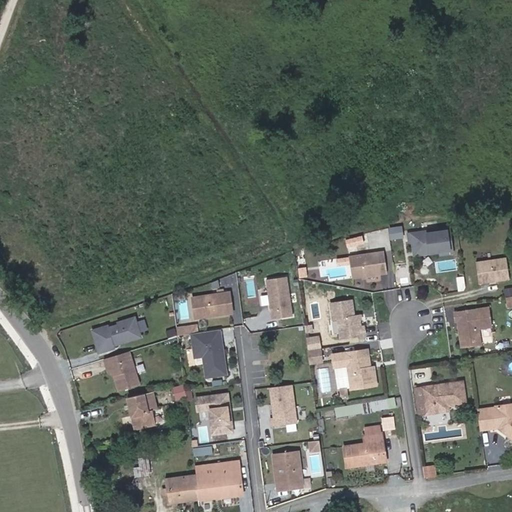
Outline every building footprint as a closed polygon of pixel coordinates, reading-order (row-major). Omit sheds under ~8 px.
[(444,224),(404,230),(405,237),(407,237),(409,250),(434,247),(434,250),(448,248),(444,224)] [(403,225),(390,226),(391,238),(404,236),(403,225)] [(364,234),(348,237),(349,249),(366,246),(364,234)] [(354,272),(385,268),(382,247),(351,251),(354,272)] [(337,257),(339,266),(350,264),(348,255),(337,257)] [(473,280),(504,276),(501,255),(470,259),(473,280)] [(290,272),(270,274),(274,314),(295,311),(290,272)] [(231,287),(194,293),(197,313),(234,307),(231,287)] [(350,294),(328,297),(330,314),(335,313),(338,332),(363,329),(362,321),(358,321),(357,309),(352,310),(350,294)] [(486,323),(484,304),(449,308),(451,318),(455,317),(456,320),(454,322),(456,343),(476,340),(473,325),(486,323)] [(175,320),(176,329),(192,327),(197,326),(196,318),(175,320)] [(92,330),(98,353),(114,349),(114,346),(141,339),(136,319),(118,323),(119,326),(109,328),(108,326),(92,330)] [(220,324),(207,325),(209,339),(219,337),(220,343),(222,343),(220,324)] [(197,326),(192,327),(195,350),(203,349),(206,371),(225,368),(222,343),(220,343),(219,337),(209,339),(207,325),(197,326)] [(309,343),(321,342),(320,334),(314,335),(314,330),(308,331),(309,343)] [(323,354),(321,342),(309,343),(311,356),(323,354)] [(348,382),(373,379),(371,361),(367,361),(363,361),(362,356),(366,355),(365,343),(330,348),(331,360),(344,358),(348,382)] [(128,352),(102,359),(106,372),(112,376),(116,392),(137,386),(128,352)] [(322,389),(330,390),(331,374),(323,373),(322,389)] [(456,375),(414,379),(418,405),(437,404),(436,398),(440,398),(459,396),(456,375)] [(292,379),(270,382),(272,398),(274,400),(274,403),(273,405),(273,412),(270,412),(271,420),(296,418),(292,379)] [(414,379),(406,380),(410,406),(418,405),(414,379)] [(191,382),(182,383),(182,386),(183,393),(192,392),(191,382)] [(182,386),(171,388),(174,400),(183,398),(183,393),(182,386)] [(229,400),(228,387),(195,390),(197,404),(202,404),(208,403),(209,409),(211,428),(232,425),(230,406),(228,406),(227,402),(229,400)] [(147,393),(122,398),(129,430),(149,426),(146,412),(150,411),(147,393)] [(387,394),(330,403),(331,410),(389,401),(387,394)] [(473,425),(490,422),(493,422),(497,425),(497,427),(511,438),(511,436),(511,414),(508,412),(507,399),(487,402),(487,403),(470,406),(473,425)] [(208,410),(201,410),(202,424),(201,424),(202,437),(210,436),(208,410)] [(383,415),(383,426),(395,426),(395,415),(383,415)] [(344,459),(382,455),(378,420),(363,421),(364,429),(361,429),(362,437),(342,440),(344,459)] [(310,435),(311,445),(321,444),(320,434),(310,435)] [(208,447),(207,438),(196,440),(197,449),(208,447)] [(297,445),(271,448),(275,485),(301,482),(297,445)] [(142,459),(141,453),(126,456),(127,458),(134,457),(135,464),(129,465),(131,472),(144,470),(142,459)] [(190,465),(193,491),(239,485),(235,453),(190,458),(190,465)] [(429,467),(428,456),(417,458),(419,468),(429,467)] [(165,495),(193,491),(190,465),(161,468),(165,495)]
